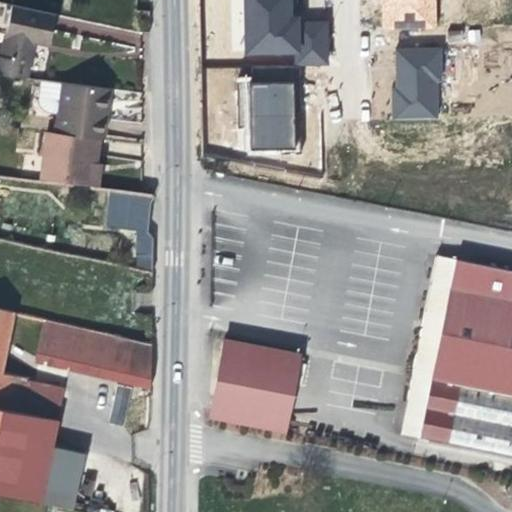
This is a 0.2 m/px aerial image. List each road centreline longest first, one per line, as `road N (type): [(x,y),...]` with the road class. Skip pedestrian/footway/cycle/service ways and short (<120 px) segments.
road 1 (tertiary): [(169,0),(168,511)]
road 2 (residential): [(346,0),(353,159)]
